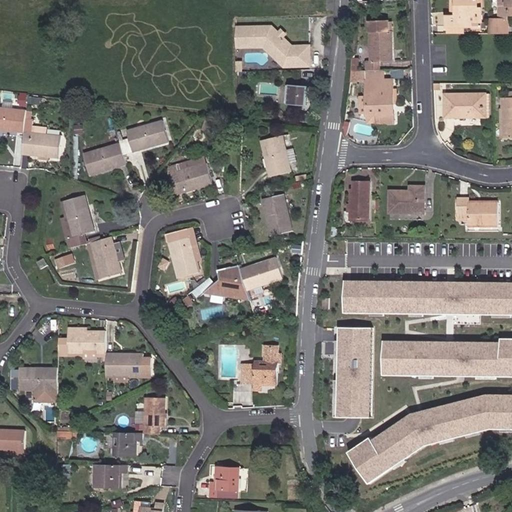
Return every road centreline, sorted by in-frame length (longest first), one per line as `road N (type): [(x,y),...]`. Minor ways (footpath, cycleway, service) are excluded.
road 1 (residential): [(333,154),(310,314),(308,414)]
road 2 (residential): [(224,225),(204,213),(152,228),(143,319)]
road 3 (residential): [(355,0),(333,154)]
road 4 (residential): [(143,319),(224,420)]
road 5 (residential): [(423,0),(427,127)]
road 6 (residential): [(38,306),(13,268),(9,191)]
